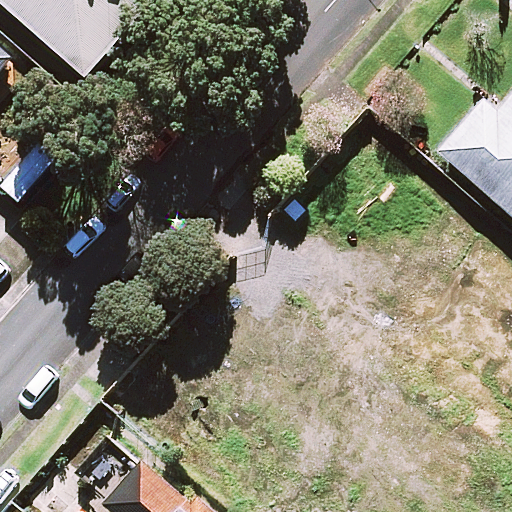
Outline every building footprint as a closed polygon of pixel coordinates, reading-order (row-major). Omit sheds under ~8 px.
[(160,0),(23,0),(99,68),(160,0)] [(0,80),(17,60),(0,44),(0,80)] [(511,103),(503,114),(490,102),(445,153),(511,211),(511,103)] [(511,267),(487,246),(384,366),(472,442),(484,429),(511,452),(511,267)] [(200,424),(140,370),(111,403),(172,456),(200,424)] [(411,511),(393,511),(329,457),(282,511),(459,511),(431,488),(411,511)] [(195,503),(150,463),(113,503),(123,511),(221,511),(202,495),(195,503)]
